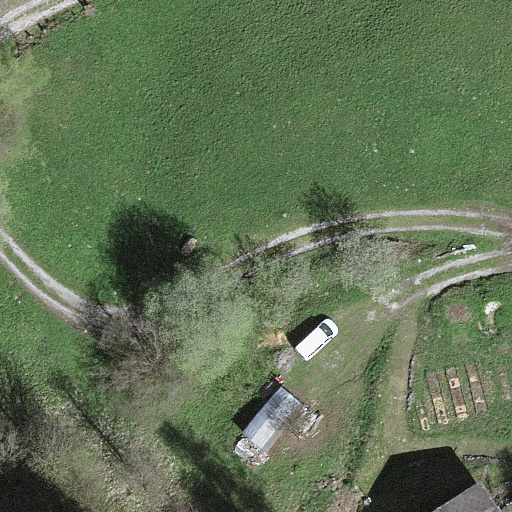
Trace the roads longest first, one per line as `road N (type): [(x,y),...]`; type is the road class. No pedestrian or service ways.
road 1 (track): [(511,228),(462,220),(382,223),(314,236),(158,313),(124,321),(76,308),(0,238)]
road 2 (track): [(390,299),(511,257)]
